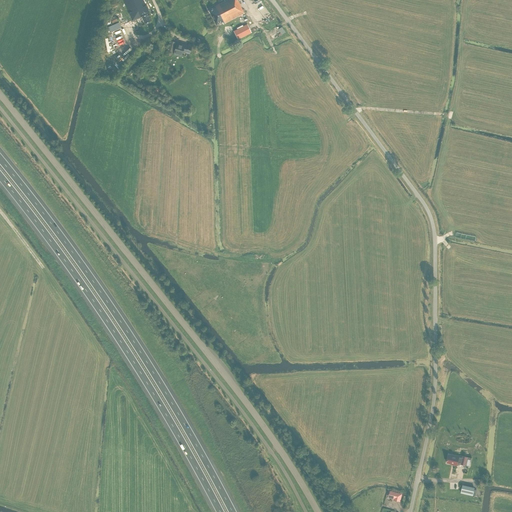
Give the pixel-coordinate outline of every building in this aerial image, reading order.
[(150,21),(147,14),(149,13),(146,6),(143,7),(142,5),(144,4),(142,0),(122,0),(124,2),(125,2),(129,11),(131,10),(132,12),(129,13),(132,21),(142,17),(145,24),(150,21)] [(237,0),(236,0),(224,0),(225,1),(215,6),(215,7),(208,10),(216,25),(222,22),(223,24),(238,16),(240,20),(246,17),(244,13),(237,0)] [(110,33),(122,29),(119,22),(108,27),(110,33)] [(238,40),(251,33),(247,24),(233,31),(238,40)] [(110,55),(122,51),(121,47),(112,49),(109,38),(104,39),(110,55)] [(176,42),(170,41),(167,50),(173,52),(176,42)] [(173,54),(181,56),(183,52),(190,54),(192,45),(188,44),(188,46),(177,43),(173,54)] [(465,465),(467,457),(463,456),(462,458),(459,457),(454,456),(448,455),(447,463),(454,464),(453,465),(457,466),(458,462),(461,463),(461,464),(465,465)] [(475,489),(463,486),(461,493),(473,496),(475,489)] [(400,502),(402,494),(390,491),(388,497),(394,499),(394,500),(400,502)]
